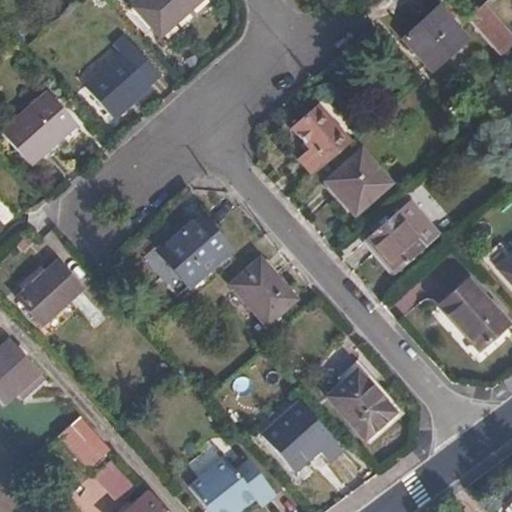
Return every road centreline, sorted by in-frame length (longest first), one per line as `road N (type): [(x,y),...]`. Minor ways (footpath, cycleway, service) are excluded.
road 1 (residential): [(192,122),(476,441)]
road 2 (residential): [(256,0),(288,37),(192,122)]
road 3 (residential): [(78,219),(192,122)]
road 4 (unknown): [(0,406),(97,511)]
